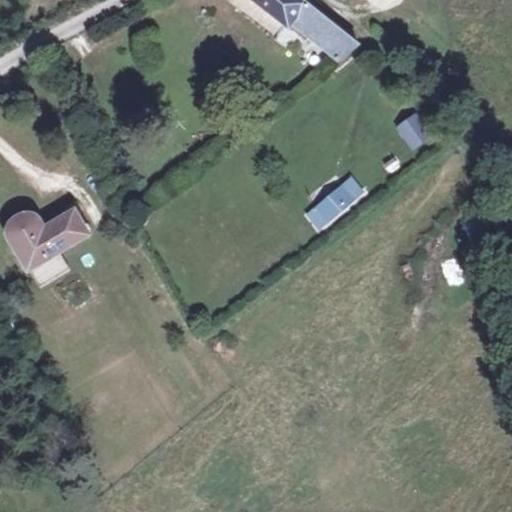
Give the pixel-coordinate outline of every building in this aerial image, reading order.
[(302,0),(255,0),(301,35),(307,28),(346,57),(361,45),(302,0)] [(311,0),(302,0),(361,45),(365,42),(311,0)] [(420,113),(404,126),(420,146),(436,134),(420,113)] [(97,136),(90,141),(114,185),(122,180),(97,136)] [(354,172),(311,207),(322,220),(365,185),(354,172)] [(11,227),(11,235),(27,265),(84,233),(76,212),(82,209),(77,200),(40,219),(35,216),(27,214),(20,216),(14,221),(11,227)]
